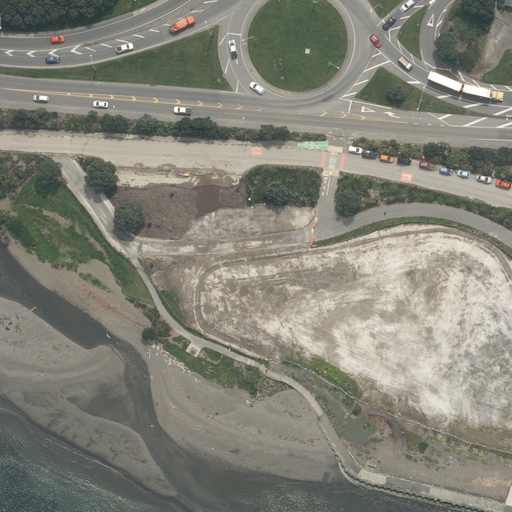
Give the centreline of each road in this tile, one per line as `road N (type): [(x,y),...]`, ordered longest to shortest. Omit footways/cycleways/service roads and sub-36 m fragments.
road 1 (trunk): [(461,130),(295,121),(3,88)]
road 2 (trunk): [(271,101),(3,88)]
road 3 (trunk): [(0,59),(60,61),(134,47),(195,25),(234,0)]
road 4 (trunk): [(0,43),(63,43),(181,0)]
road 5 (primary): [(461,130),(317,103)]
